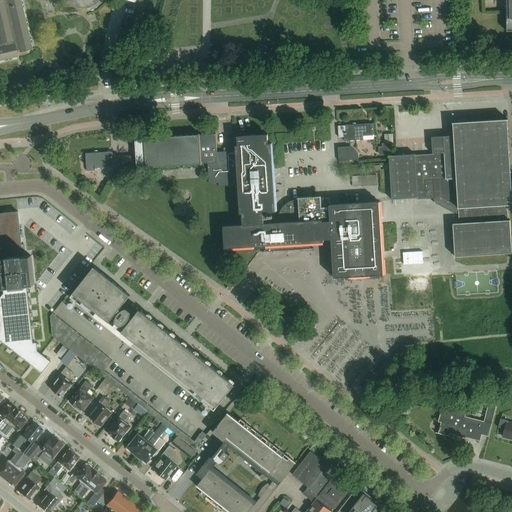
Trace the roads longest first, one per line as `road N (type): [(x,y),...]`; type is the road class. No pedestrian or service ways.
road 1 (residential): [(427,495),(46,190),(0,191)]
road 2 (tertiary): [(109,107),(511,78)]
road 3 (residential): [(166,506),(0,375)]
